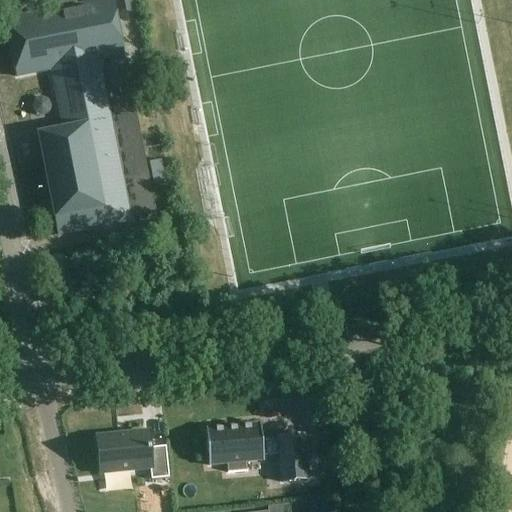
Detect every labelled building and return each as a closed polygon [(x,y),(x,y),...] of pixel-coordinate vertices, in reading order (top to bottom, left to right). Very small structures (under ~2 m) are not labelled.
[(131,91),(119,93),(108,94),(101,62),(123,57),(111,0),(106,0),(6,20),(18,77),(52,71),(60,117),(62,128),(38,134),(52,203),(54,215),(59,235),(156,216),(131,91)] [(130,0),(127,0),(123,1),(127,21),(135,19),(130,0)] [(165,162),(149,166),(151,177),(167,173),(165,162)] [(95,311),(94,299),(73,302),(74,313),(95,311)] [(210,466),(217,465),(226,464),(227,474),(246,472),(246,463),(259,461),(262,461),(262,462),(263,462),(263,456),(279,455),(281,483),(308,481),(304,436),(277,438),(278,441),(262,442),(260,425),(259,425),(256,426),(207,430),(205,430),(209,466),(210,466)] [(148,433),(97,439),(101,474),(152,468),(148,433)]
